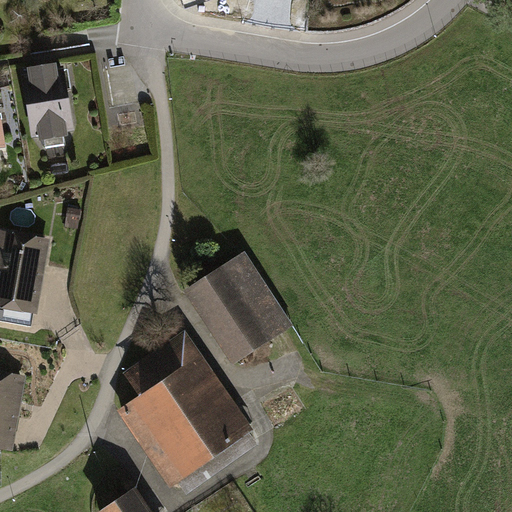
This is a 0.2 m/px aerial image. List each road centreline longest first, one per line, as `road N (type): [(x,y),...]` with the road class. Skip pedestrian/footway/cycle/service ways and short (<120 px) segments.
road 1 (residential): [(152,22),(232,45),(334,54),(385,47),(452,0)]
road 2 (track): [(392,511),(412,473),(418,427),(403,402),(262,381),(240,391)]
